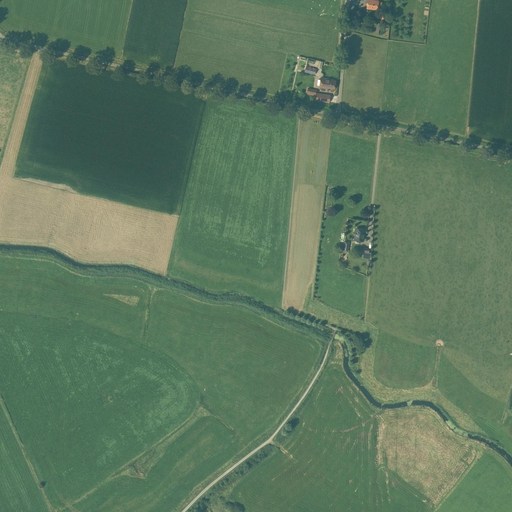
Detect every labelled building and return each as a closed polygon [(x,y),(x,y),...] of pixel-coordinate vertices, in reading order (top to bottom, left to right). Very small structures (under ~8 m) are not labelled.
[(379,2),(379,1),(373,0),(367,0),(366,9),(378,10),(378,9),(381,9),(382,2),(379,2)] [(316,69),(306,66),(304,72),(314,75),(316,69)] [(335,80),(326,79),(321,78),(319,87),(325,88),(334,89),(335,80)] [(330,95),(317,93),(316,101),(329,102),(330,95)] [(363,241),(364,230),(356,228),(354,240),(363,241)] [(348,252),(350,242),(344,241),(343,245),(340,245),(339,250),(348,252)]
